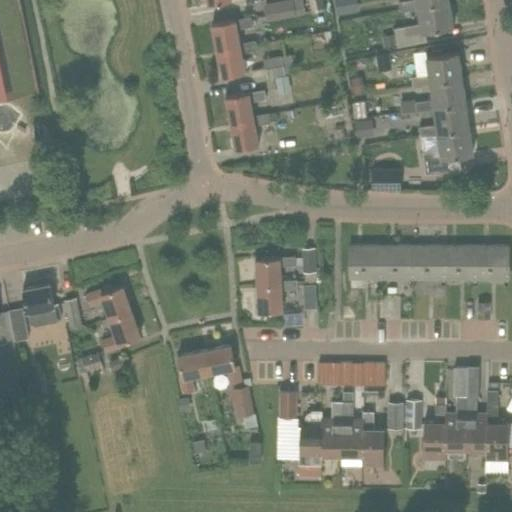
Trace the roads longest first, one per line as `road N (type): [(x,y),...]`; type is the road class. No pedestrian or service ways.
road 1 (residential): [(511,208),(338,208),(204,193)]
road 2 (residential): [(511,350),(253,350)]
road 3 (residential): [(0,261),(129,235),(204,193)]
road 4 (residential): [(204,193),(169,0)]
